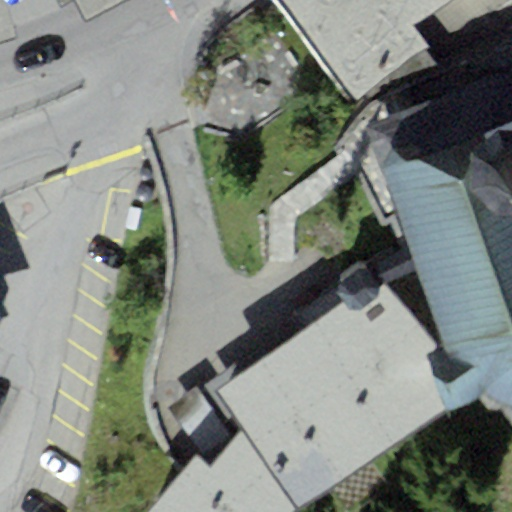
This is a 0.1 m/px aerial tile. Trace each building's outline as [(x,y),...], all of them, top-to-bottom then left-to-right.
[(0,0),(0,37),(16,32),(6,0),(0,0)] [(76,0),(85,17),(117,0),(76,0)] [(511,35),(511,0),(281,0),(360,107),(499,46),(511,35)] [(511,78),(510,73),(365,124),(408,243),(445,344),(425,354),(451,402),(482,395),(489,408),(508,407),(511,418),(511,78)] [(373,256),(340,274),(337,290),(344,300),(214,388),(208,377),(166,409),(196,455),(143,511),(290,511),(294,509),(451,402),(425,354),(376,262),(373,256)]
